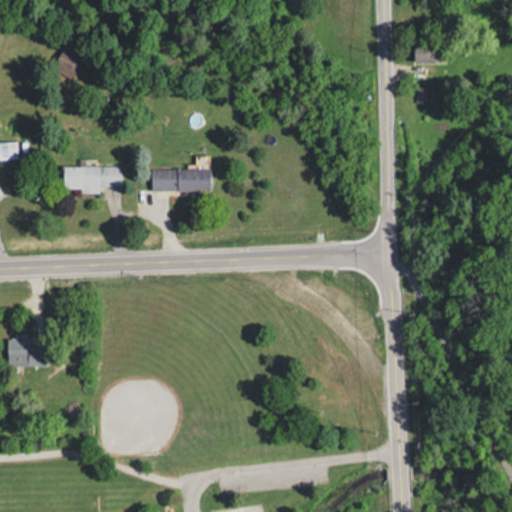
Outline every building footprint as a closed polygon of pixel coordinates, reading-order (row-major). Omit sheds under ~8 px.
[(70,78),(83,53),(64,43),(51,68),(70,78)] [(412,46),(412,62),(431,62),(431,46),(412,46)] [(425,87),(415,87),(414,101),(424,101),(425,87)] [(0,158),(16,158),(16,141),(0,141),(0,158)] [(150,190),(209,189),(208,155),(193,155),(193,168),(149,168),(150,190)] [(61,187),(120,187),(120,165),(62,165),(61,187)] [(44,347),(26,347),(26,336),(5,336),(5,366),(44,366),(44,347)]
